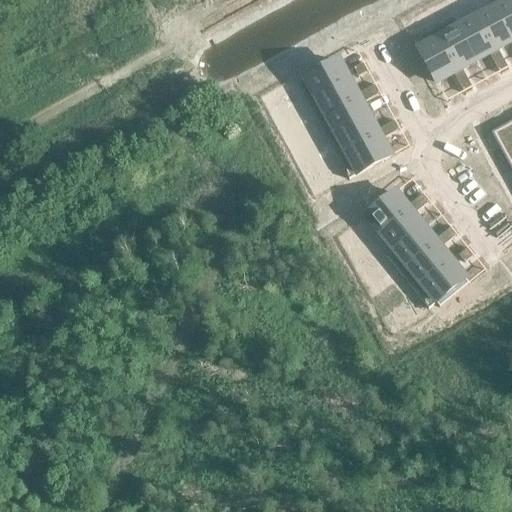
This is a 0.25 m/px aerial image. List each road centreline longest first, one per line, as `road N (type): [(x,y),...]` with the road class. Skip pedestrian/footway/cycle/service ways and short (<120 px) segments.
road 1 (residential): [(501,257),(425,167),(435,147)]
road 2 (residential): [(374,40),(435,147)]
